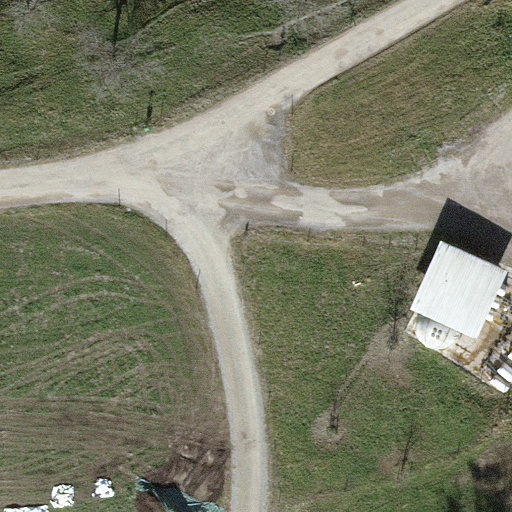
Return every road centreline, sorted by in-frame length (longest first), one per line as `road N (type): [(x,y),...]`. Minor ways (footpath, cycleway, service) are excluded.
road 1 (track): [(164,153),(434,0)]
road 2 (residential): [(164,153),(96,177),(0,188)]
